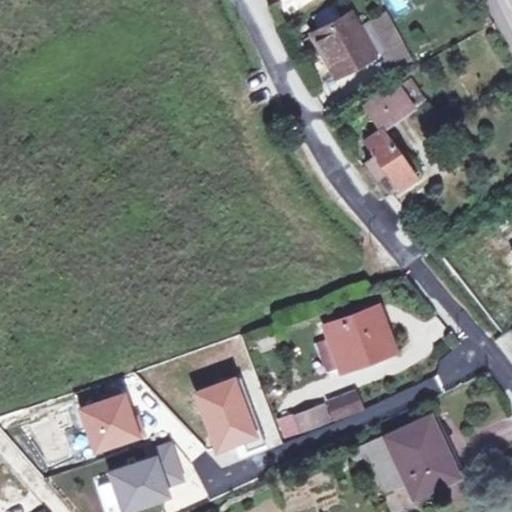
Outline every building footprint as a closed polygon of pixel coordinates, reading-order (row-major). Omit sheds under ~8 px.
[(385,9),(371,17),(387,48),(398,66),(413,57),(385,9)] [(349,12),(313,33),(336,78),(387,48),(371,17),(357,26),(349,12)] [(409,78),(397,85),(412,107),(424,100),(409,78)] [(412,107),(397,85),(363,108),(379,133),(362,143),(372,157),(365,162),(390,196),(415,178),(381,131),(384,129),(383,127),(412,107)] [(511,214),(502,221),(506,229),(511,225),(511,214)] [(376,309),(325,327),(341,369),(390,349),(376,309)] [(332,419),(362,413),(358,392),(327,397),(332,419)] [(318,406),(300,412),(303,428),(323,422),(318,406)] [(425,415),(350,449),(354,456),(361,455),(363,452),(366,451),(383,489),(403,481),(410,497),(454,476),(425,415)] [(511,417),(511,415),(479,429),(488,449),(511,438),(511,417)] [(148,460),(110,472),(123,510),(168,495),(164,486),(182,479),(170,444),(146,452),(148,460)] [(236,511),(307,511),(338,502),(328,471),(277,489),(280,497),(236,511)]
